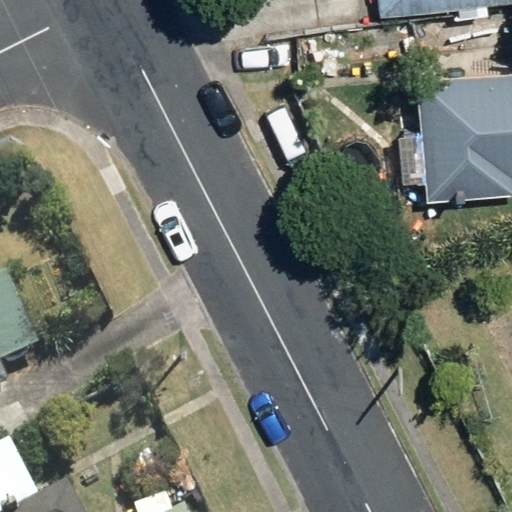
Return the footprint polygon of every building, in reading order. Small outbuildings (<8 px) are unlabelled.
[(374,0),(376,15),(492,0),(374,0)] [(511,65),(410,74),(421,180),(423,198),(511,191),(511,65)] [(0,403),(7,400),(0,383),(0,370),(38,354),(6,281),(0,284),(0,403)] [(511,313),(508,305),(476,320),(511,391),(511,313)] [(0,511),(73,511),(66,496),(36,511),(8,453),(0,457),(0,511)]
